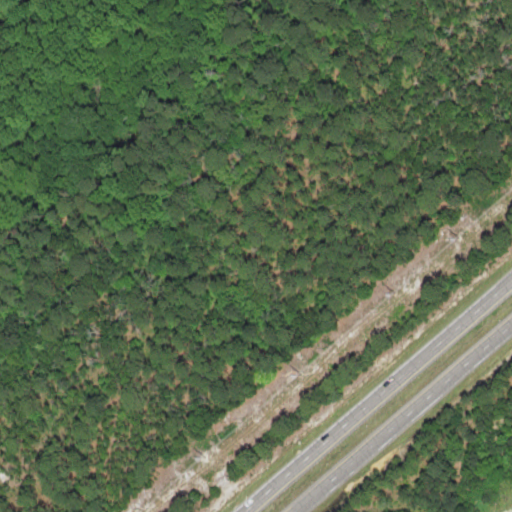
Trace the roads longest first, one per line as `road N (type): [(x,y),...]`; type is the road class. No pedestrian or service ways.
road 1 (trunk): [(511,281),(243,511)]
road 2 (trunk): [(295,511),(511,324)]
